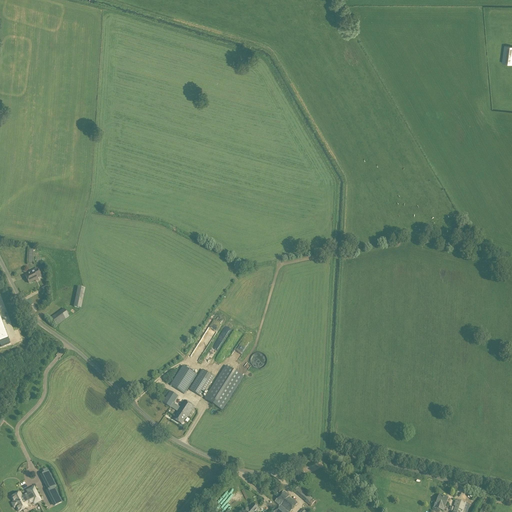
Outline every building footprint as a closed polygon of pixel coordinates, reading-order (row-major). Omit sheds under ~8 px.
[(511,64),(511,46),(504,46),(501,63),(511,64)] [(29,284),(35,280),(41,277),(37,269),(31,272),(32,274),(25,277),(29,284)] [(77,293),(74,305),(80,307),(83,294),(77,293)] [(66,310),(53,319),(57,326),(71,317),(66,310)] [(222,411),(244,377),(226,366),(205,400),(222,411)] [(184,395),(197,376),(183,367),(171,385),(184,395)] [(201,397),(214,378),(203,370),(190,390),(201,397)] [(180,408),(173,404),(178,397),(170,392),(163,403),(171,408),(171,407),(179,412),(174,420),(182,425),(187,417),(188,417),(194,407),(184,401),(180,408)] [(52,479),(45,482),(49,490),(47,491),(55,506),(61,502),(53,488),(56,487),(52,479)] [(311,506),(315,501),(298,487),(293,492),(311,506)] [(27,491),(29,495),(23,498),(20,494),(11,498),(14,503),(12,504),(14,508),(16,507),(18,511),(27,508),(25,503),(31,500),(33,504),(40,500),(34,488),(27,491)] [(290,511),(297,504),(289,497),(290,496),(284,492),(275,502),(280,506),(275,511),(290,511)] [(444,511),(448,498),(447,498),(447,497),(439,494),(437,502),(436,501),(434,508),(444,511)] [(455,507),(454,508),(453,511),(452,511),(466,511),(467,510),(464,510),(466,504),(455,500),(453,507),(455,507)]
